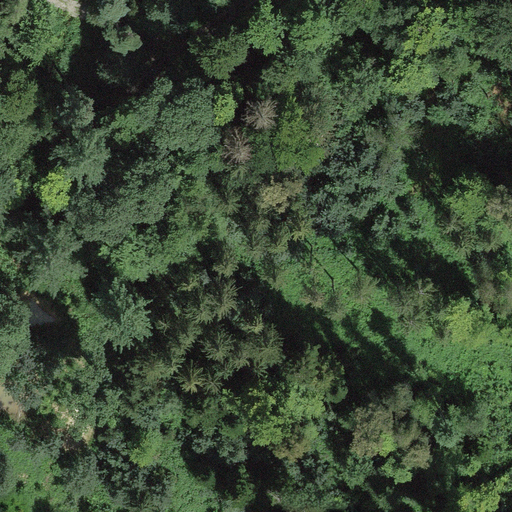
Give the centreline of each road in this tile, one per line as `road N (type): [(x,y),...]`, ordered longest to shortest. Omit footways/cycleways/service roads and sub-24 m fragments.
road 1 (track): [(244,0),(173,55),(0,217)]
road 2 (track): [(49,0),(173,55)]
